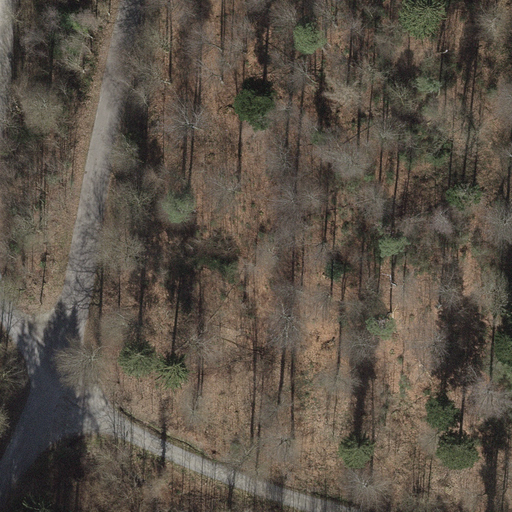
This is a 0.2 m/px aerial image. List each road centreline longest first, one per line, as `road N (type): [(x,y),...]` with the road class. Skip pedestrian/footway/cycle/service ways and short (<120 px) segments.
road 1 (unclassified): [(133,0),(63,338),(0,488)]
road 2 (track): [(333,511),(181,456),(87,408),(50,378),(0,296)]
